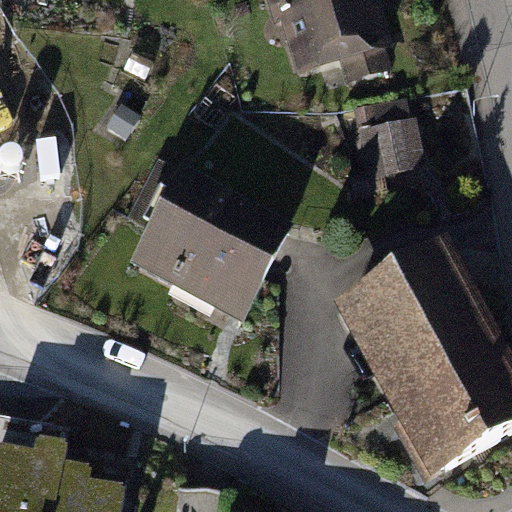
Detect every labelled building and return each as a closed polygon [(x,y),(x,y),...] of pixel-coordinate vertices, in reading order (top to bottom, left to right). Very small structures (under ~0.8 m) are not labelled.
[(370,0),(284,0),(306,79),(386,56),(370,0)] [(378,181),(428,177),(422,104),(372,108),(378,181)] [(184,182),(142,263),(240,313),(282,233),(184,182)] [(511,359),(444,250),(340,314),(442,479),(511,436),(511,359)] [(36,464),(4,457),(0,476),(0,511),(116,511),(119,496),(84,488),(87,474),(57,468),(60,452),(39,448),(36,464)]
